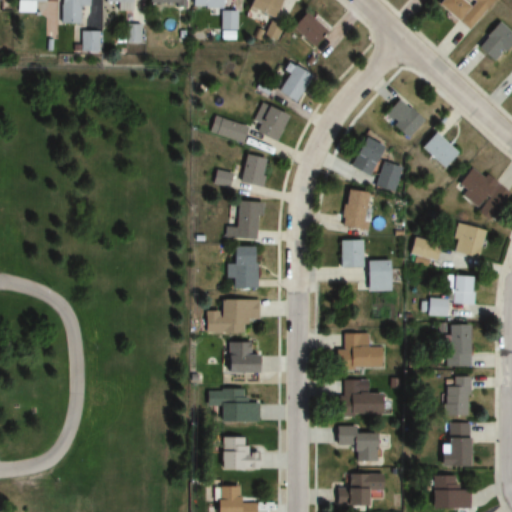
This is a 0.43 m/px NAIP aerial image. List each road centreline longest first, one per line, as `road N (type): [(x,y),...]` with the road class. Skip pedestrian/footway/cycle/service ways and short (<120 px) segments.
road 1 (residential): [(401,41),(329,124),(303,184),(296,511)]
road 2 (tertiary): [(357,0),(511,140)]
road 3 (residential): [(511,293),(511,498)]
